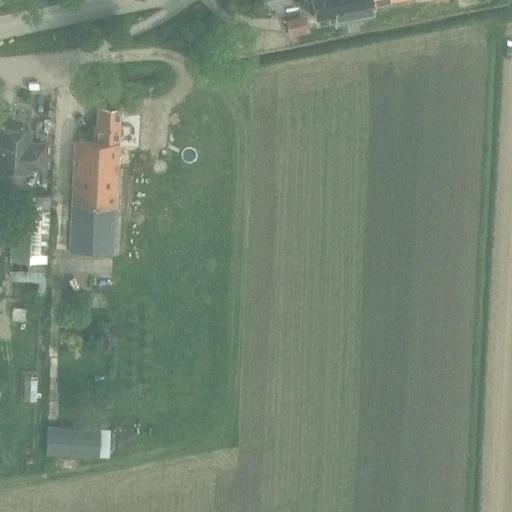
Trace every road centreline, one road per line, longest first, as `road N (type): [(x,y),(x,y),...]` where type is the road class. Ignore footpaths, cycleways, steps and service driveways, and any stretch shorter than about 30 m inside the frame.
road 1 (track): [(69,58),(162,52),(207,81),(258,87)]
road 2 (unclassified): [(0,29),(149,0)]
